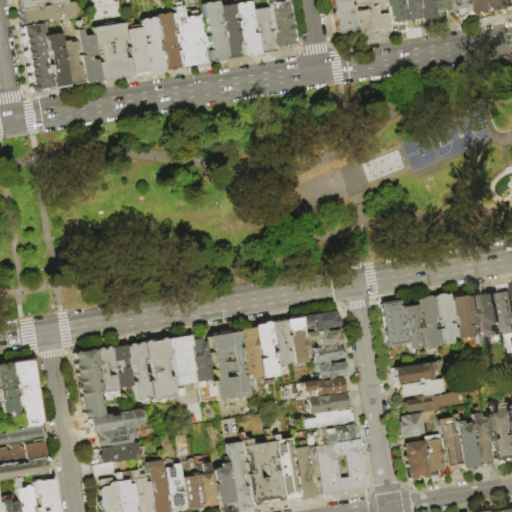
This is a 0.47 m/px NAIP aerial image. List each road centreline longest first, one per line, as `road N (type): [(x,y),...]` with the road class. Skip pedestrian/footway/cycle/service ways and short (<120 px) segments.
road 1 (primary): [(511,37),(11,119)]
road 2 (primary): [(0,341),(353,283)]
road 3 (residential): [(356,305),(389,511)]
road 4 (residential): [(46,333),(74,511)]
road 5 (residential): [(511,485),(350,511)]
road 6 (primary): [(369,281),(511,257)]
